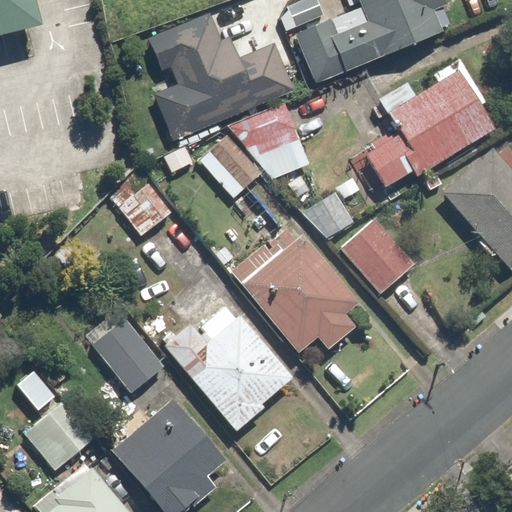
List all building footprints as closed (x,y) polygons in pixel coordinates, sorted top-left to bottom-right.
[(0,0),(0,46),(42,38),(34,0),(0,0)] [(289,36),(310,87),(435,36),(425,12),(441,6),(438,0),(326,0),(334,18),(289,36)] [(217,43),(205,16),(143,41),(157,76),(168,72),(172,83),(146,93),(167,144),(292,92),(272,44),(236,59),(227,39),(217,43)] [(357,154),(378,192),(406,176),(409,182),(492,135),(477,108),(480,106),(456,62),(427,78),(432,86),(411,98),(402,82),(371,100),(391,135),(357,154)] [(280,105),(221,129),(269,181),(306,166),(280,105)] [(230,201),(260,174),(223,134),(193,161),(230,201)] [(486,148),(433,197),(506,276),(511,269),(511,144),(496,158),(486,148)] [(117,198),(110,203),(135,239),(169,215),(146,183),(120,202),(117,198)] [(330,191),(296,212),(323,241),(350,225),(330,191)] [(411,266),(369,218),(332,251),(374,298),(411,266)] [(257,246),(224,273),(292,357),(311,342),(322,356),(353,332),(341,317),(354,307),(291,228),(271,244),(279,254),(269,262),(257,246)] [(184,325),(156,348),(228,437),(261,410),(258,406),(288,382),(225,305),(197,328),(202,333),(195,339),(184,325)] [(120,323),(112,313),(80,337),(126,396),(161,369),(123,320),(120,323)] [(221,464),(168,401),(102,457),(148,511),(187,511),(215,489),(206,477),(221,464)] [(91,442),(58,403),(20,434),(52,473),(91,442)] [(119,511),(80,465),(50,491),(45,485),(25,502),(33,511),(119,511)]
